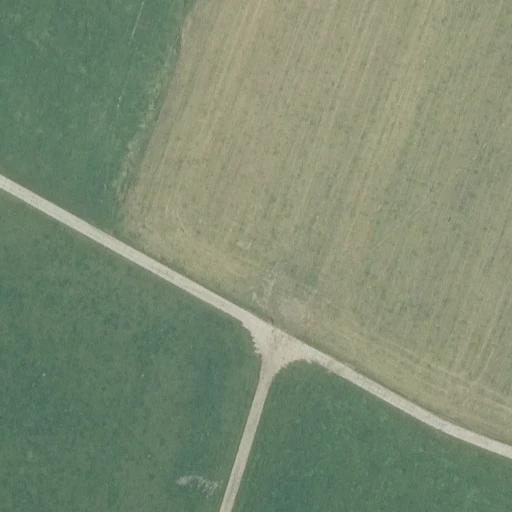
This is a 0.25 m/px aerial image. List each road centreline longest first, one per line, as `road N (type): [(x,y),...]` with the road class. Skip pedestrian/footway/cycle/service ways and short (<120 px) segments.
road 1 (track): [(282,340),(0,183)]
road 2 (track): [(511,450),(422,415),(282,340)]
road 3 (track): [(229,511),(282,340)]
